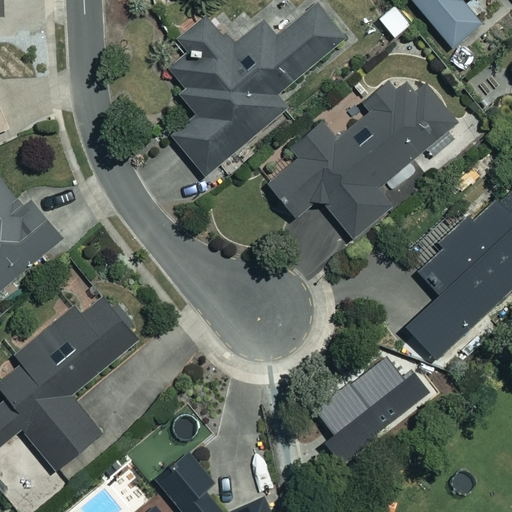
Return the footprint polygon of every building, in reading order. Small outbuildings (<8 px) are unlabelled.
[(511,0),(412,0),(450,45),(479,21),(461,0),(511,0)] [(184,50),(166,64),(183,85),(177,90),(195,112),(169,134),(213,186),(240,163),(231,152),(285,106),(277,96),(346,37),(316,1),(276,35),(261,18),(234,41),(206,8),(173,37),(184,50)] [(391,203),(376,185),(422,148),(431,160),(457,139),(450,131),(457,126),(423,83),(412,91),(403,81),(392,90),(384,80),(359,100),(367,110),(333,137),(319,119),(287,146),(295,156),(265,180),(293,215),(317,196),(349,236),(391,203)] [(22,205),(0,179),(0,286),(59,236),(29,200),(22,205)] [(511,182),(473,218),(467,213),(435,243),(440,248),(418,269),(438,290),(403,323),(434,357),(511,284),(511,182)] [(138,336),(103,293),(80,312),(74,305),(14,353),(19,360),(0,375),(0,388),(7,397),(0,402),(0,443),(20,428),(52,468),(99,430),(68,392),(138,336)] [(272,511),(262,491),(224,507),(204,484),(214,475),(187,444),(153,473),(183,509),(179,511),(165,511),(154,497),(135,511),(272,511)]
